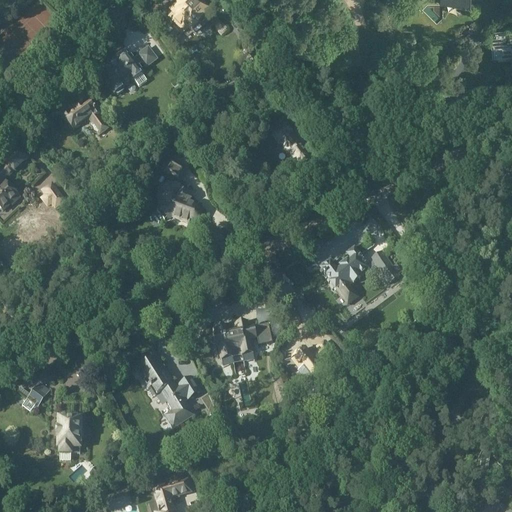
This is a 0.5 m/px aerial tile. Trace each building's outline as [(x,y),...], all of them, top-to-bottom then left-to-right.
[(191,34),(213,13),(203,3),(205,1),(203,0),(178,0),(168,10),(171,13),(167,18),(184,35),(188,31),(191,34)] [(423,0),(440,0),(440,4),(459,5),(463,7),(465,5),(470,5),(470,0),(402,0),(401,1),(410,10),(418,2),(419,3),(417,5),(418,5),(423,0)] [(164,42),(176,30),(168,23),(156,34),(164,42)] [(505,35),(505,31),(490,32),(491,44),(494,43),(494,52),(501,51),(501,53),(510,52),(511,64),(505,65),(505,74),(511,73),(511,37),(509,38),(508,35),(505,35)] [(469,62),(476,54),(470,48),(462,56),(469,62)] [(101,79),(99,80),(102,84),(104,83),(114,96),(115,95),(118,96),(123,92),(123,89),(124,88),(123,86),(131,80),(132,82),(133,81),(139,88),(147,82),(142,75),(143,74),(142,73),(143,72),(139,66),(138,67),(137,67),(143,63),(146,68),(156,60),(148,49),(138,57),(133,61),(132,60),(134,59),(132,56),(130,57),(129,56),(119,63),(117,61),(108,67),(110,70),(100,77),(101,79)] [(249,64),(260,77),(267,72),(256,59),(249,64)] [(221,103),(212,89),(204,94),(214,108),(221,103)] [(98,134),(107,129),(99,117),(103,115),(97,106),(92,109),(86,101),(69,113),(67,110),(60,115),(63,121),(65,119),(72,130),(90,118),(93,123),(91,124),(98,134)] [(285,123),(282,125),(279,121),(269,129),(271,133),(270,134),(279,146),(281,144),(293,161),(291,162),(296,170),(311,159),(293,136),(294,135),(285,123)] [(3,182),(29,158),(18,146),(3,161),(8,167),(0,174),(0,210),(2,212),(10,204),(8,202),(15,195),(3,182)] [(200,156),(207,160),(210,154),(203,150),(200,156)] [(192,201),(183,190),(181,191),(181,185),(174,186),(176,182),(179,183),(187,170),(170,160),(162,173),(167,176),(160,188),(158,188),(160,206),(157,208),(159,211),(157,213),(164,222),(166,220),(169,222),(172,220),(188,226),(190,222),(193,223),(194,223),(195,223),(196,223),(197,223),(198,222),(199,221),(200,220),(201,219),(201,217),(201,216),(201,215),(201,214),(200,212),(200,211),(199,210),(198,210),(195,208),(196,205),(190,203),(192,201)] [(349,182),(343,185),(346,190),(352,187),(349,182)] [(40,191),(44,196),(40,199),(47,209),(51,206),(55,211),(66,202),(52,183),(40,191)] [(400,278),(381,253),(370,262),(370,263),(367,265),(354,248),(346,254),(351,261),(348,263),(347,261),(339,267),(340,269),(337,271),(330,262),(326,264),(326,265),(324,267),(323,266),(319,269),(330,283),(329,284),(347,307),(358,299),(350,287),(352,285),(353,286),(361,280),(360,279),(371,271),(370,270),(374,268),(388,286),(400,278)] [(247,323),(214,330),(215,336),(214,336),(216,348),(218,348),(220,362),(254,355),(251,341),(256,340),(256,339),(257,339),(259,346),(271,344),(268,326),(253,329),(253,327),(248,329),(247,323)] [(314,360),(306,351),(293,362),(309,383),(322,373),(319,369),(327,362),(330,365),(337,360),(326,346),(319,351),(321,354),(314,360)] [(146,358),(148,361),(137,368),(143,377),(139,379),(146,390),(150,388),(151,388),(155,395),(159,393),(171,411),(163,416),(171,430),(193,416),(183,402),(187,399),(179,386),(175,389),(153,353),(146,358)] [(46,396),(35,388),(26,401),(37,409),(46,396)] [(18,392),(27,399),(29,396),(20,390),(18,392)] [(210,401),(203,405),(208,412),(214,409),(210,401)] [(58,424),(56,424),(56,438),(57,438),(57,450),(59,450),(59,454),(70,454),(70,448),(79,449),(79,438),(83,436),(83,432),(79,430),(80,419),(58,419),(58,424)] [(171,481),(189,475),(186,466),(168,471),(171,481)] [(105,478),(101,473),(93,480),(98,485),(105,478)] [(174,511),(172,502),(176,501),(175,499),(191,495),(187,481),(151,490),(156,511),(174,511)] [(107,511),(114,510),(110,497),(104,499),(107,511)]
